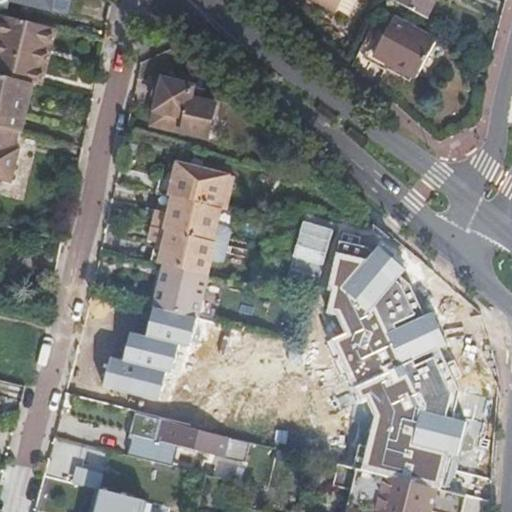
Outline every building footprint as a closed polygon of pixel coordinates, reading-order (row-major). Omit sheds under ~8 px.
[(7,0),(9,2),(9,3),(22,6),(67,17),(71,1),(68,0),(7,0)] [(320,0),(337,9),(341,0),(320,0)] [(395,0),(435,22),(445,1),(443,0),(395,0)] [(22,6),(9,3),(5,17),(18,20),(22,6)] [(0,48),(50,62),(56,29),(18,20),(5,17),(0,15),(0,48)] [(373,52),(414,77),(435,40),(394,16),(373,52)] [(0,74),(36,85),(45,87),(50,62),(0,48),(0,74)] [(0,128),(21,134),(24,134),(36,85),(0,74),(0,128)] [(193,99),(196,86),(190,84),(187,80),(182,78),(176,77),(171,80),(165,78),(163,85),(159,89),(157,94),(157,99),(159,104),(154,125),(210,139),(218,105),(203,101),(193,99)] [(206,88),(196,86),(193,99),(203,101),(206,88)] [(18,148),(21,134),(0,128),(0,179),(14,183),(23,149),(18,148)] [(169,196),(219,209),(223,194),(219,193),(222,174),(175,162),(170,182),(156,179),(154,191),(169,195),(169,196)] [(215,225),(219,209),(169,196),(164,214),(152,211),(149,225),(154,227),(219,244),(223,227),(215,225)] [(215,256),(219,244),(154,227),(151,239),(160,242),(155,263),(166,266),(206,276),(211,255),(215,256)] [(483,358),(362,244),(330,277),(451,391),(483,358)] [(166,266),(154,308),(197,320),(209,277),(206,276),(166,266)] [(160,420),(154,439),(223,457),(240,460),(245,441),(228,437),(175,424),(160,420)] [(97,491),(102,492),(106,476),(77,469),(73,485),(97,491)] [(361,471),(352,511),(436,511),(441,491),(392,478),(361,471)] [(96,511),(102,492),(97,491),(91,511),(96,511)] [(141,502),(102,492),(96,511),(144,511),(147,504),(140,502),(141,502)]
